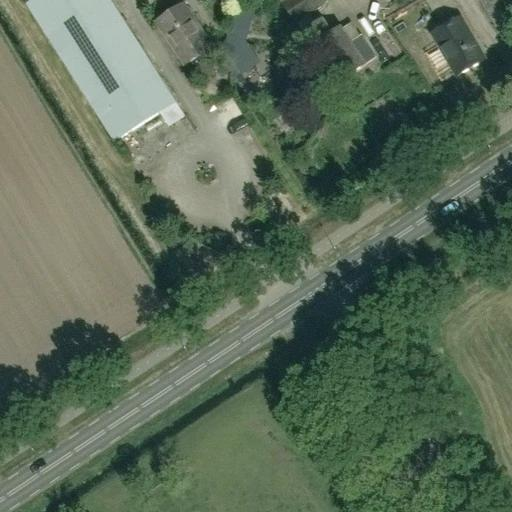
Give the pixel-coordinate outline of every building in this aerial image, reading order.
[(176,104),(175,104),(109,0),(38,0),(28,7),(114,143),(160,114),(169,128),(185,118),(176,104)] [(295,22),(313,48),(338,86),(364,68),(376,59),(361,37),(360,38),(351,25),(340,33),(339,31),(333,35),(323,20),(316,25),(310,16),(325,6),(320,0),(279,0),(283,5),(281,7),(293,24),(295,22)] [(478,0),(501,39),(511,32),(511,3),(510,0),(478,0)] [(184,5),(156,23),(184,67),(212,49),(184,5)] [(457,78),(485,61),(460,19),(432,36),(457,78)] [(239,76),(256,71),(249,49),(232,54),(239,76)] [(437,420),(432,412),(427,414),(432,423),(437,420)]
